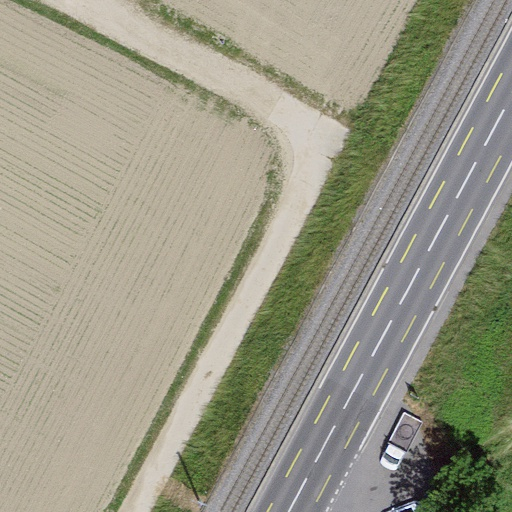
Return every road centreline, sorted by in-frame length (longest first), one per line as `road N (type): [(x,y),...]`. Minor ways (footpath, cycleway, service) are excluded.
road 1 (track): [(137,511),(312,181),(313,137),(306,112),(286,89),(108,0)]
road 2 (primary): [(511,89),(286,511)]
